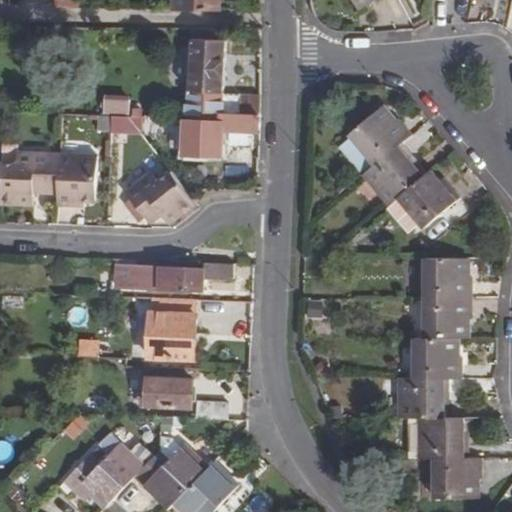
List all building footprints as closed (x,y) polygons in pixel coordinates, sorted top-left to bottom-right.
[(58,0),(58,8),(87,8),(86,0),(58,0)] [(177,0),(177,11),(221,12),(221,0),(177,0)] [(382,0),(353,0),(358,8),(373,0),(376,0),(378,3),(382,0)] [(192,39),(188,118),(222,119),(222,114),(262,116),(261,95),(224,93),(227,41),(192,39)] [(114,114),(133,115),(133,99),(107,98),(105,130),(113,131),(114,114)] [(402,143),(412,134),(399,118),(395,122),(383,107),(349,134),(375,165),(402,143)] [(188,149),(188,155),(222,157),(222,149),(220,149),(222,129),(261,131),(262,116),(222,114),(222,119),(188,118),(186,148),(188,149)] [(130,116),(114,115),(114,128),(129,129),(130,116)] [(415,158),(402,143),(375,165),(366,173),(392,203),(398,198),(425,176),(412,161),(415,158)] [(3,165),(1,205),(35,206),(36,194),(36,187),(50,188),(51,154),(20,154),(20,165),(3,165)] [(63,155),(51,154),(50,188),(49,194),(61,194),(63,155)] [(61,194),(61,205),(76,206),(77,201),(98,202),(100,156),(63,155),(61,194)] [(424,229),(461,198),(448,182),(444,185),(432,170),(425,176),(398,198),(421,225),(424,229)] [(152,174),(128,192),(147,219),(159,210),(163,215),(171,226),(198,205),(194,200),(173,173),(159,183),(152,174)] [(421,225),(398,198),(392,203),(388,206),(411,233),(421,225)] [(473,212),(461,198),(424,229),(437,243),(473,212)] [(159,210),(147,219),(151,224),(163,215),(159,210)] [(426,298),(474,298),(474,277),(469,277),(469,258),(426,257),(426,298)] [(118,268),(117,289),(205,292),(206,277),(234,279),(234,264),(204,263),(204,270),(118,268)] [(97,294),(97,286),(75,285),(74,294),(97,294)] [(152,297),(150,357),(194,360),(197,298),(152,297)] [(474,318),(474,298),(426,298),(426,338),(459,338),(469,338),(469,318),(474,318)] [(416,378),(451,378),(464,378),(464,357),(459,357),(459,338),(416,338),(416,378)] [(82,339),(82,358),(102,358),(103,340),(82,339)] [(451,398),(451,378),(416,378),(403,377),(403,417),(423,418),(446,418),(446,399),(451,398)] [(149,378),(148,407),(192,409),(194,380),(149,378)] [(202,405),(200,418),(231,419),(232,406),(202,405)] [(423,418),(409,418),(409,458),(423,458),(423,418)] [(423,458),(471,458),(471,437),(466,437),(466,418),(446,418),(423,418),(423,458)] [(105,509),(116,499),(136,478),(144,469),(120,445),(101,465),(91,455),(67,482),(85,500),(89,495),(105,509)] [(156,498),(169,511),(177,504),(210,469),(186,446),(172,461),(161,450),(144,469),(136,478),(145,488),(156,498)] [(483,478),(483,458),(471,458),(436,458),(436,498),(478,498),(478,478),(483,478)] [(216,511),(241,486),(217,464),(210,469),(177,504),(185,511),(216,511)] [(141,493),(151,503),(156,498),(145,488),(141,493)]
